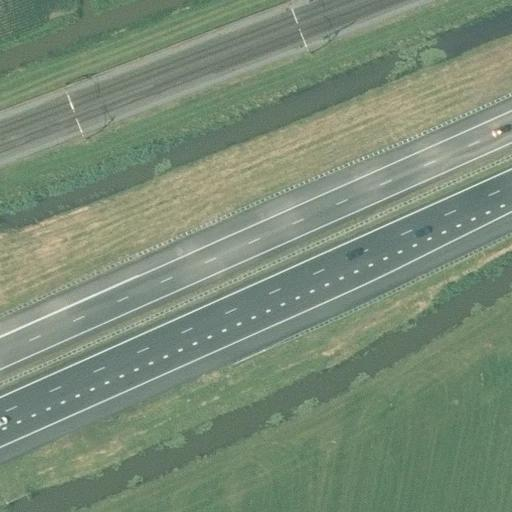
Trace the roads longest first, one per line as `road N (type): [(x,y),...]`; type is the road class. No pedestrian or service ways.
road 1 (motorway): [(0,412),(511,184)]
road 2 (motorway): [(511,125),(0,352)]
